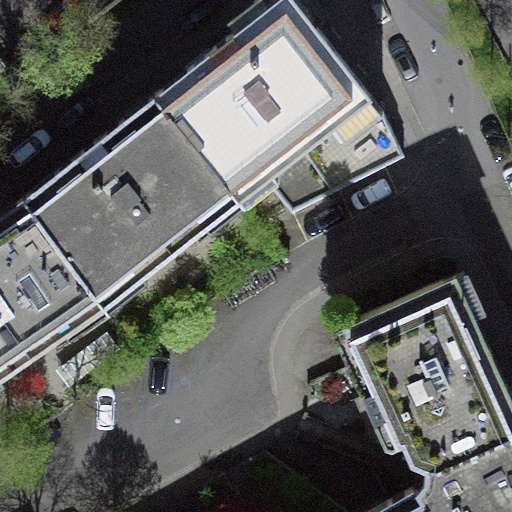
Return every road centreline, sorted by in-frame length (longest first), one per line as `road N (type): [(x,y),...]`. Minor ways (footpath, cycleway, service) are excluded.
road 1 (residential): [(0,510),(197,390),(248,302),(484,180)]
road 2 (residential): [(194,0),(0,153)]
road 3 (residential): [(484,180),(401,0)]
